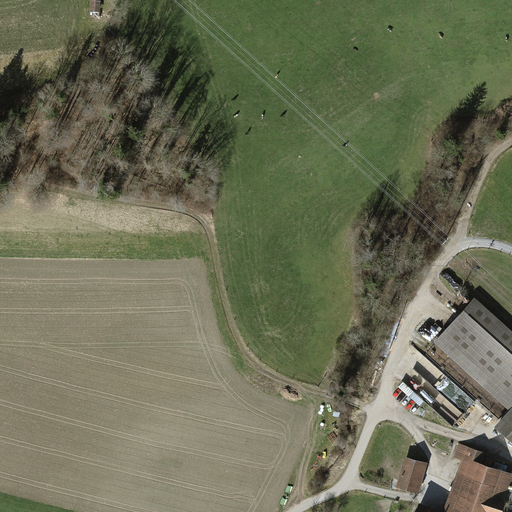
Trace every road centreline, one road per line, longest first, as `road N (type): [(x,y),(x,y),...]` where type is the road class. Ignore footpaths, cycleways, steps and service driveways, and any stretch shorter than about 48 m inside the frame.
road 1 (track): [(99,26),(66,112),(10,146),(6,161),(17,174),(49,187),(176,206),(200,218),(233,329),(268,375),(495,444),(511,458)]
road 2 (track): [(455,243),(427,286),(348,484),(293,511)]
road 3 (track): [(348,484),(428,495),(440,468),(410,422)]
road 4 (track): [(455,243),(491,155),(511,141)]
